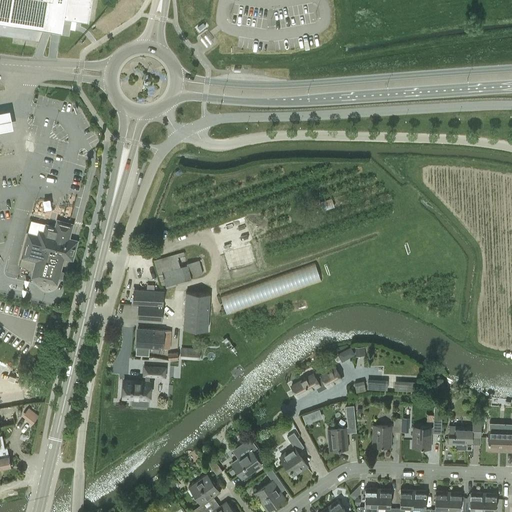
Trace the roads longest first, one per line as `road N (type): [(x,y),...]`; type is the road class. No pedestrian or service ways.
road 1 (unclassified): [(79,464),(89,386),(124,248),(162,150),(179,136)]
road 2 (secondary): [(174,94),(275,103),(511,89)]
road 3 (secondary): [(511,68),(272,85),(177,74)]
road 4 (unclassified): [(193,128),(221,145),(331,135),(511,147)]
road 5 (unclassified): [(511,106),(207,122)]
road 6 (secondary): [(47,464),(117,182)]
road 7 (residential): [(329,482),(351,470),(511,473)]
